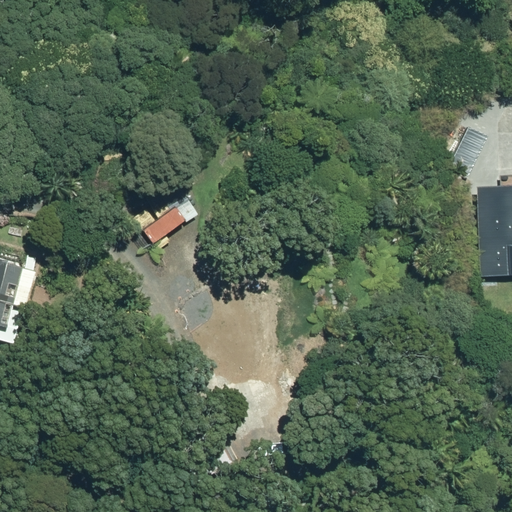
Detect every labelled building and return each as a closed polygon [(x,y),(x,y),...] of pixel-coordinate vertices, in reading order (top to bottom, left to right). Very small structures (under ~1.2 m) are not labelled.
[(439,158),(470,175),(495,130),(465,113),(439,158)] [(102,157),(102,166),(127,165),(127,156),(102,157)] [(166,235),(195,214),(173,183),(133,212),(123,219),(95,239),(128,285),(156,265),(150,257),(160,250),(171,242),(166,235)] [(511,190),(471,192),(476,282),(511,280),(511,190)] [(107,215),(127,214),(127,201),(106,200),(107,215)] [(0,333),(6,313),(16,316),(28,278),(0,269),(0,333)] [(237,451),(251,489),(286,477),(272,438),(237,451)]
